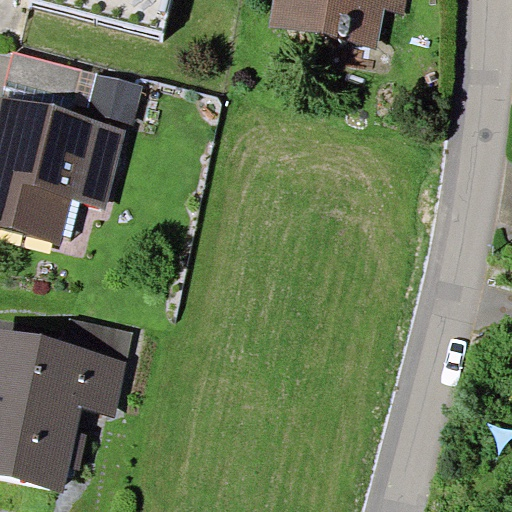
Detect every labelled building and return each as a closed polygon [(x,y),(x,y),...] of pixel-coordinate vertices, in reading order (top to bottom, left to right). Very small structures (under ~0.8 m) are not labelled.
[(344,40),(365,44),(373,0),(279,0),(274,27),(303,32),(302,37),(334,43),(335,47),(338,48),(343,46),(344,40)] [(83,74),(12,57),(4,89),(75,106),(83,74)] [(96,79),(86,118),(134,130),(144,91),(96,79)] [(97,214),(114,148),(0,119),(0,228),(66,245),(75,209),(97,214)] [(511,320),(499,367),(511,370),(511,320)] [(127,339),(66,326),(58,363),(0,350),(0,484),(52,496),(71,407),(103,414),(112,375),(119,376),(127,339)]
